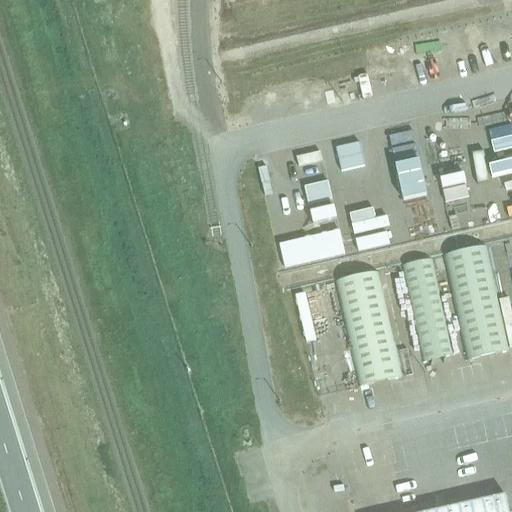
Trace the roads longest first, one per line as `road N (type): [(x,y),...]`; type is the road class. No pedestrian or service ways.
road 1 (unknown): [(292,511),(240,193),(251,157),(284,133),(511,83)]
road 2 (unknown): [(279,448),(511,390)]
